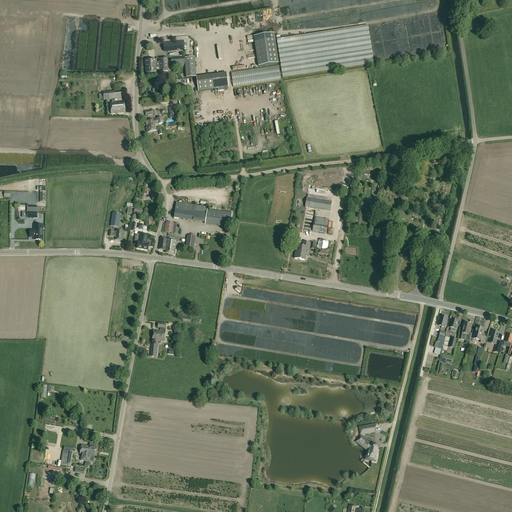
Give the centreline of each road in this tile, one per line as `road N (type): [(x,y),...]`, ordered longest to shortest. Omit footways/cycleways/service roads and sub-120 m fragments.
road 1 (track): [(161,182),(511,137)]
road 2 (unclassified): [(456,0),(475,140),(440,303)]
road 3 (tertiary): [(440,303),(153,257)]
road 4 (tertiary): [(153,257),(164,195),(136,137),(143,0)]
road 5 (unclassified): [(102,511),(153,257)]
road 6 (tertiary): [(153,257),(0,253)]
